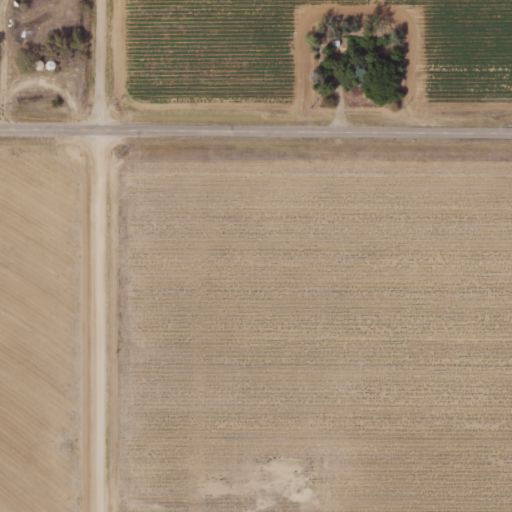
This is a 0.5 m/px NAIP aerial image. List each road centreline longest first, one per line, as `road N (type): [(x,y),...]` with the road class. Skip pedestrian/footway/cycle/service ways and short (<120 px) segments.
road 1 (tertiary): [(511,140),(0,136)]
road 2 (residential): [(102,511),(103,0)]
